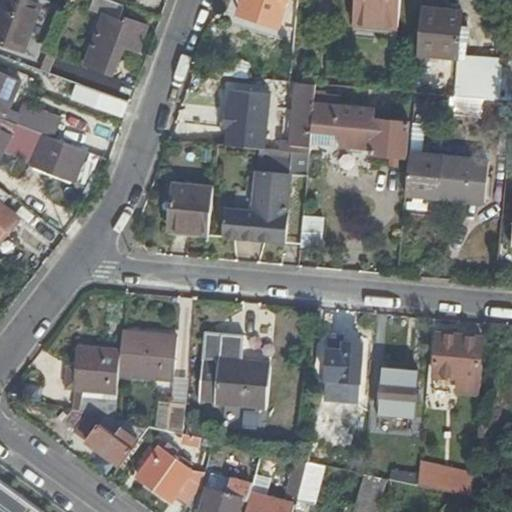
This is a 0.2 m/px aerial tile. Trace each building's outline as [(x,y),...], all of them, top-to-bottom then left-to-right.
[(35,0),(4,0),(0,11),(0,42),(24,53),(44,3),(35,0)] [(118,20),(123,6),(106,0),(93,0),(89,10),(103,15),(84,69),(112,79),(122,51),(136,56),(147,26),(127,18),(125,22),(118,20)] [(252,0),(252,2),(247,15),(272,24),(277,12),(283,14),(287,0),(252,0)] [(355,0),(354,24),(398,27),(400,0),(355,0)] [(420,33),(415,93),(454,97),(455,97),(459,56),(463,10),(441,8),(442,2),(423,0),(420,33)] [(333,3),(321,2),(319,23),(331,24),(333,3)] [(404,52),(400,92),(415,93),(420,33),(400,31),(398,51),(404,52)] [(459,56),(455,97),(464,97),(468,57),(459,56)] [(464,97),(485,100),(489,100),(493,59),(468,57),(464,97)] [(489,100),(511,102),(511,101),(511,65),(508,65),(503,59),(493,59),(489,100)] [(0,107),(8,111),(21,80),(0,70),(0,107)] [(315,84),(296,82),(295,101),(290,101),(289,110),(294,110),(291,139),(291,141),(282,140),(280,151),(291,152),(291,146),(310,148),(310,140),(314,102),(315,84)] [(127,102),(77,83),(73,93),(98,102),(96,107),(122,116),(127,102)] [(263,136),(268,94),(230,90),(229,105),(226,105),(224,125),(227,126),(226,144),(259,149),(261,149),(263,136)] [(455,97),(454,97),(452,114),(484,117),(485,100),(464,97),(455,97)] [(375,107),(314,102),(310,140),(372,146),(374,120),(375,107)] [(0,128),(13,134),(18,124),(0,116),(0,128)] [(406,159),(410,124),(374,120),(372,146),(371,155),(406,159)] [(46,134),(18,124),(13,134),(9,141),(39,153),(46,134)] [(0,128),(0,159),(9,141),(13,134),(0,128)] [(86,151),(86,150),(46,134),(39,153),(35,161),(76,177),(79,169),(86,151)] [(291,141),(291,139),(263,136),(261,149),(276,151),(280,151),(282,140),(291,141)] [(291,152),(280,151),(276,151),(261,149),(259,149),(253,207),(225,203),(221,236),(283,242),(285,227),(287,228),(290,210),(287,210),(290,176),(307,178),(309,154),(291,152)] [(109,160),(86,151),(79,169),(102,179),(109,160)] [(409,152),(406,193),(485,201),(489,160),(409,152)] [(3,205),(11,195),(0,187),(0,238),(18,216),(3,205)] [(171,232),(209,235),(213,193),(175,189),(171,232)] [(325,215),(304,213),(301,244),(322,246),(325,215)] [(284,356),(287,314),(243,310),(240,352),(284,356)] [(321,310),(318,343),(329,345),(331,329),(333,329),(334,311),(321,310)] [(179,338),(123,333),(122,352),(120,377),(175,382),(179,338)] [(459,391),(482,393),(482,392),(484,366),(481,366),(483,339),(438,335),(435,374),(460,376),(459,391)] [(346,342),(345,351),(329,350),(327,380),(361,382),(364,344),(346,342)] [(82,411),(117,419),(120,377),(122,352),(81,349),(77,391),(84,391),(82,411)] [(241,363),(241,361),(203,358),(199,402),(267,408),(271,366),(241,363)] [(416,418),(420,371),(384,368),(380,414),(416,418)] [(177,380),(176,402),(189,403),(190,381),(177,380)] [(356,395),(326,392),(318,463),(326,466),(348,470),(356,395)] [(171,431),(183,434),(184,406),(173,405),(171,431)] [(121,466),(139,441),(122,429),(117,436),(101,423),(88,440),(121,466)] [(188,505),(202,486),(204,481),(192,473),(193,471),(162,447),(139,477),(171,501),(175,495),(188,505)] [(263,453),(261,460),(294,467),(295,459),(263,453)] [(303,461),(297,459),(287,494),(299,498),(308,462),(303,461)] [(299,498),(298,503),(315,507),(326,466),(315,464),(309,462),(308,462),(299,498)] [(471,494),(473,471),(460,469),(459,493),(471,494)] [(229,495),(233,480),(212,474),(208,490),(229,495)] [(376,511),(387,479),(365,475),(353,511),(376,511)] [(246,511),(252,495),(254,486),(233,480),(229,495),(208,490),(207,489),(201,511),(246,511)] [(293,511),(295,506),(252,495),(246,511),(293,511)]
